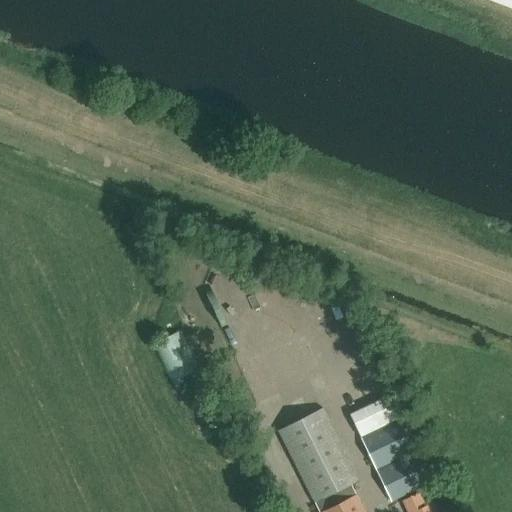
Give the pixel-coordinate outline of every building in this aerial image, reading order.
[(208,248),(204,258),(227,267),(231,256),(208,248)] [(157,344),(176,406),(198,400),(178,337),(157,344)] [(371,432),(398,420),(389,402),(362,415),(371,432)] [(320,511),(323,511),(356,495),(351,485),(360,480),(324,407),(279,430),(320,511)] [(399,421),(362,437),(391,500),(428,484),(413,453),(425,447),(413,422),(401,426),(399,421)] [(365,511),(357,495),(356,495),(323,511),(365,511)]
